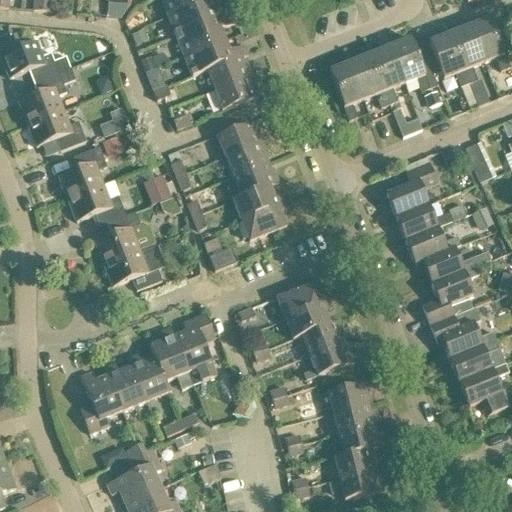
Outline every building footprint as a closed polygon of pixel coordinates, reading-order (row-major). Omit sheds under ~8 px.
[(10,0),(0,0),(0,7),(0,12),(10,13),(10,0)] [(42,16),(43,0),(33,0),(32,15),(42,16)] [(53,1),(44,0),(43,0),(42,16),(52,17),(53,1)] [(158,0),(167,20),(204,5),(201,0),(158,0)] [(91,8),(90,18),(107,20),(108,4),(98,3),(91,8)] [(132,17),(132,4),(117,5),(117,17),(132,17)] [(204,5),(167,20),(175,40),(231,18),(227,9),(208,16),(204,5)] [(231,18),(175,40),(183,60),(220,45),(215,34),(234,26),(231,18)] [(490,22),(469,30),(484,67),(495,62),(500,75),(509,71),(490,22)] [(472,71),(484,67),(469,30),(449,38),(469,87),(477,84),(472,71)] [(144,33),(132,37),(136,48),(148,43),(144,33)] [(34,44),(20,50),(15,37),(0,42),(0,64),(7,82),(26,74),(31,86),(69,71),(65,61),(53,66),(49,56),(40,60),(34,44)] [(429,46),(433,57),(426,60),(437,89),(438,89),(434,78),(441,76),(444,83),(455,79),(460,91),(469,87),(449,38),(429,46)] [(390,51),(404,87),(415,83),(420,96),(437,89),(426,60),(418,63),(410,42),(390,51)] [(224,56),(220,45),(183,60),(191,81),(206,75),(206,74),(241,60),(241,61),(247,59),(243,49),(224,56)] [(390,51),(369,59),(389,108),(397,105),(392,92),(404,87),(390,51)] [(369,59),(349,67),(364,103),(375,99),(380,112),(389,108),(369,59)] [(214,94),(251,80),(245,65),(243,66),(241,61),(241,60),(206,74),(206,75),(214,94)] [(150,63),(140,67),(143,76),(153,72),(150,63)] [(352,108),(364,103),(349,67),(328,75),(348,125),(357,122),(352,108)] [(25,128),(62,114),(56,99),(65,96),(63,89),(75,84),(69,71),(31,86),(35,97),(16,105),(25,128)] [(256,95),(251,80),(214,94),(222,115),(257,102),(254,95),(256,95)] [(147,87),(152,97),(165,92),(161,83),(158,82),(147,87)] [(165,92),(152,97),(151,97),(155,106),(168,100),(165,92)] [(485,96),(474,101),(477,109),(477,111),(489,106),(485,96)] [(441,108),(436,97),(424,102),(429,113),(441,108)] [(68,128),(62,114),(25,128),(34,150),(55,142),(60,154),(85,144),(77,124),(68,128)] [(408,137),(428,132),(426,121),(413,124),(410,114),(403,116),(408,137)] [(119,122),(101,129),(105,141),(124,133),(129,132),(124,120),(119,122)] [(176,134),(189,129),(185,120),(172,126),(176,134)] [(511,140),(511,124),(502,129),(507,143),(511,140)] [(217,140),(225,160),(262,146),(256,131),(254,132),(252,127),(217,140)] [(122,159),(117,144),(101,150),(106,164),(122,159)] [(268,160),(262,146),(225,160),(233,180),(268,167),(266,161),(268,160)] [(491,182),(476,149),(464,154),(480,188),(491,182)] [(57,180),(66,203),(102,188),(97,175),(106,172),(98,152),(73,162),(77,172),(57,180)] [(458,153),(442,159),(447,172),(463,166),(458,153)] [(167,160),(174,177),(184,173),(177,156),(167,160)] [(394,221),(427,208),(421,193),(436,186),(428,166),(404,175),(409,188),(384,197),(394,221)] [(270,172),(268,167),(233,180),(241,201),(269,190),(278,186),(272,171),(270,172)] [(184,173),(174,177),(181,194),(191,190),(184,173)] [(154,189),(160,205),(176,199),(170,183),(154,189)] [(109,204),(102,188),(66,203),(75,225),(94,218),(100,231),(109,227),(125,220),(117,201),(109,204)] [(240,225),(283,208),(280,201),(274,203),(269,190),(241,201),(232,204),(240,225)] [(186,209),(191,222),(201,218),(195,205),(186,209)] [(283,208),(240,225),(249,245),(285,231),(279,217),(285,214),(283,208)] [(427,208),(394,221),(403,245),(437,231),(451,226),(447,217),(433,222),(427,208)] [(460,209),(448,214),(452,225),(465,220),(460,209)] [(492,229),(486,213),(472,219),(478,234),(492,229)] [(102,268),(155,247),(148,229),(140,226),(138,227),(134,217),(125,220),(109,227),(113,238),(93,246),(102,268)] [(201,218),(191,222),(197,236),(206,232),(201,218)] [(437,231),(403,245),(413,268),(454,251),(460,249),(457,240),(443,246),(437,231)] [(208,259),(221,254),(216,243),(204,248),(208,259)] [(164,270),(156,249),(155,247),(102,268),(111,291),(131,283),(136,295),(162,285),(157,273),(164,270)] [(214,276),(236,267),(230,251),(208,260),(214,276)] [(454,251),(413,268),(413,269),(420,266),(429,288),(476,269),(490,264),(487,256),(460,266),(454,251)] [(472,298),(469,291),(466,283),(480,278),(476,269),(429,288),(439,312),(423,318),(428,330),(472,312),(467,301),(472,298)] [(276,302),(284,322),(326,305),(324,298),(318,301),(313,288),(276,302)] [(329,313),(326,305),(284,322),(292,343),(302,339),(301,338),(329,327),(324,315),(329,313)] [(237,316),(241,326),(255,321),(251,311),(237,316)] [(438,340),(442,350),(448,363),(495,344),(492,336),(478,341),(473,329),(480,326),(474,312),(472,313),(472,312),(428,330),(433,342),(438,340)] [(172,341),(187,377),(192,390),(216,380),(202,347),(215,342),(205,318),(182,327),(186,335),(173,340),(172,341)] [(309,358),(344,345),(342,340),(344,339),(338,324),(329,327),(301,338),(302,339),(309,358)] [(177,381),(182,394),(192,390),(187,377),(172,341),(173,340),(169,332),(159,336),(163,345),(149,350),(153,361),(164,386),(177,381)] [(501,343),(495,345),(495,344),(448,363),(457,386),(490,373),(484,358),(498,352),(498,353),(505,351),(501,343)] [(250,349),(253,358),(267,353),(264,344),(250,349)] [(309,358),(315,373),(304,378),(306,384),(354,365),(348,349),(346,350),(344,345),(309,358)] [(253,358),(256,367),(270,363),(267,353),(253,358)] [(127,362),(130,370),(145,407),(168,397),(164,386),(153,361),(141,366),(138,358),(127,362)] [(103,371),(107,379),(122,416),(145,407),(130,370),(117,375),(114,367),(103,371)] [(490,373),(457,386),(467,410),(480,404),(486,419),(511,409),(504,393),(499,395),(494,382),(508,376),(504,367),(490,373)] [(106,423),(122,416),(107,379),(95,384),(91,376),(80,381),(91,409),(79,414),(89,437),(109,430),(106,423)] [(327,395),(333,417),(371,407),(367,392),(365,392),(363,386),(327,395)] [(269,395),(272,404),(286,400),(283,390),(269,395)] [(272,404),(274,413),(289,409),(286,400),(272,404)] [(375,423),(371,407),(333,417),(338,438),(374,429),(373,423),(375,423)] [(178,425),(183,433),(198,426),(195,418),(178,425)] [(183,433),(178,425),(162,432),(166,440),(183,433)] [(375,434),(374,429),(338,438),(343,458),(343,459),(372,452),(381,450),(377,434),(375,434)] [(191,447),(187,438),(173,444),(177,453),(191,447)] [(284,443),(286,453),(301,449),(299,439),(284,443)] [(118,495),(124,508),(160,492),(154,477),(160,473),(152,453),(145,457),(140,448),(124,456),(133,475),(106,488),(111,498),(118,495)] [(286,453),(288,462),(303,458),(301,449),(286,453)] [(340,482),(375,473),(374,468),(376,467),(372,452),(343,459),(343,458),(334,460),(340,482)] [(214,469),(212,460),(202,462),(204,471),(214,469)] [(208,475),(212,486),(239,475),(234,465),(208,475)] [(5,468),(0,470),(0,511),(5,511),(0,498),(15,492),(5,468)] [(375,473),(340,482),(345,504),(383,494),(379,478),(377,479),(375,473)] [(291,485),(293,495),(308,493),(306,482),(291,485)] [(160,492),(124,508),(125,511),(178,511),(175,504),(167,508),(160,492)] [(308,493),(293,495),(294,506),(310,503),(308,493)]
